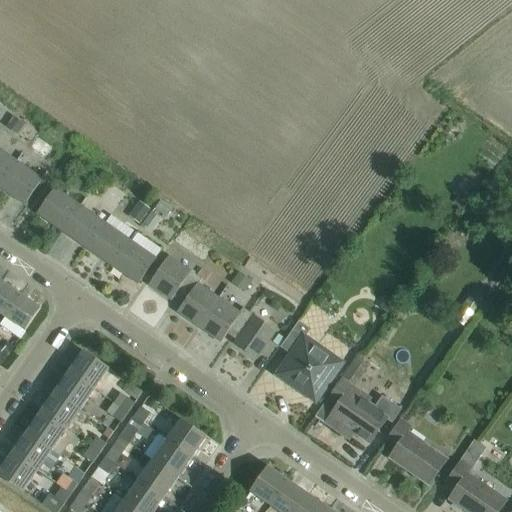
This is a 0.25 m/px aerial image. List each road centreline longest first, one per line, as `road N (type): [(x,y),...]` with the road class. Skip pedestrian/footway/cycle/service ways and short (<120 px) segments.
road 1 (residential): [(254,416),(82,293)]
road 2 (residential): [(388,511),(254,416)]
road 3 (residential): [(0,412),(82,293)]
